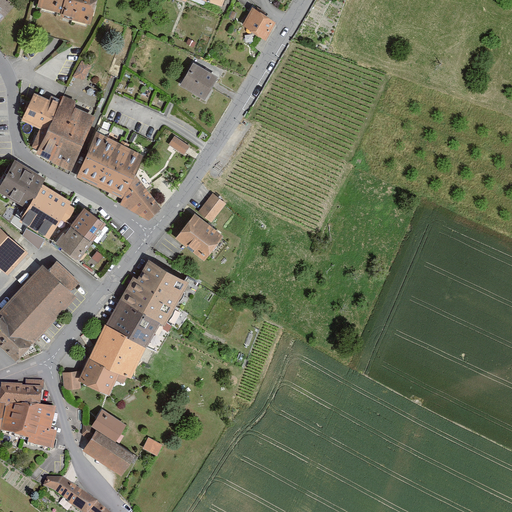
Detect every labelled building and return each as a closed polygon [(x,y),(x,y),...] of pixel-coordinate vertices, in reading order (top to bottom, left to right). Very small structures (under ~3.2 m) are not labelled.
[(1,0),(0,0),(0,20),(11,8),(1,0)] [(35,0),(33,8),(69,18),(68,21),(86,26),(93,0),(35,0)] [(176,0),(185,3),(186,0),(194,0),(218,8),(221,0),(176,0)] [(261,42),(272,26),(250,11),(239,27),(261,42)] [(89,68),(80,64),(72,79),(82,83),(89,68)] [(190,65),(177,87),(200,101),(213,79),(190,65)] [(32,96),(19,123),(37,132),(28,150),(35,153),(33,157),(67,174),(93,121),(70,110),(73,104),(61,98),(59,102),(49,98),(47,103),(32,96)] [(94,135),(73,180),(120,202),(118,207),(144,223),(157,210),(130,177),(140,158),(94,135)] [(166,146),(182,157),(187,149),(172,139),(166,146)] [(12,163),(0,183),(0,196),(21,208),(13,223),(45,242),(71,197),(12,163)] [(211,196),(195,214),(207,224),(223,206),(211,196)] [(191,216),(172,241),(199,262),(219,238),(191,216)] [(67,230),(53,248),(73,263),(87,246),(67,230)] [(0,273),(4,278),(25,256),(0,232),(0,273)] [(185,285),(146,263),(135,282),(131,279),(103,328),(77,381),(107,395),(115,376),(127,381),(142,350),(157,327),(160,329),(172,312),(171,311),(185,285)] [(76,285),(54,264),(45,273),(40,268),(0,309),(0,318),(27,345),(72,298),(67,294),(76,285)] [(0,349),(12,361),(22,350),(27,345),(0,318),(0,349)] [(61,376),(62,393),(77,392),(76,375),(61,376)] [(43,386),(42,390),(44,390),(44,380),(26,379),(26,382),(26,385),(43,386)] [(0,402),(6,404),(24,402),(41,403),(42,390),(43,386),(26,385),(26,382),(2,381),(0,394),(0,402)] [(24,402),(6,404),(1,429),(29,437),(27,441),(54,448),(57,430),(52,429),(56,406),(41,403),(24,402)] [(93,432),(81,452),(118,475),(130,457),(112,445),(123,427),(100,412),(89,430),(93,432)] [(160,447),(147,440),(141,451),(154,458),(160,447)] [(76,511),(107,511),(96,504),(95,505),(61,481),(44,481),(42,490),(52,494),(76,511)]
